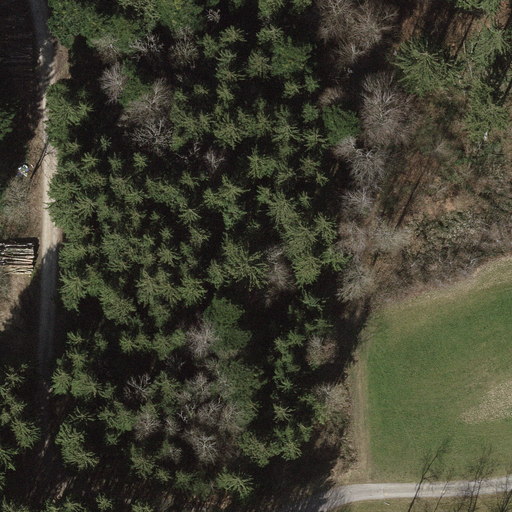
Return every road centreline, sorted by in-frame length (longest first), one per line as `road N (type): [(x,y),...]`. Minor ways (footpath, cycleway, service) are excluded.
road 1 (track): [(34,468),(46,213),(39,79),(47,11),(40,0)]
road 2 (track): [(182,511),(34,468)]
road 3 (track): [(373,496),(511,486)]
